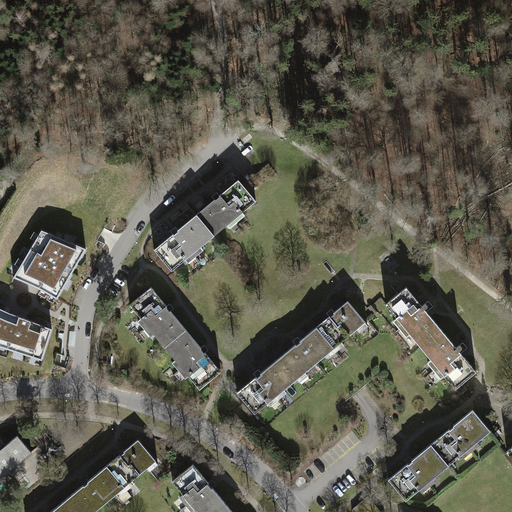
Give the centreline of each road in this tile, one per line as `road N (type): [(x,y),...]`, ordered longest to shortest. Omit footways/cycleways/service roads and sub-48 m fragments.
road 1 (track): [(221,136),(264,126),(309,150),(511,310)]
road 2 (residential): [(212,145),(133,230),(85,308),(77,390)]
road 3 (residential): [(291,506),(202,431),(135,401),(77,390)]
road 4 (residential): [(291,506),(372,439),(376,419),(358,396)]
road 5 (residential): [(213,0),(225,59),(221,136),(212,145)]
